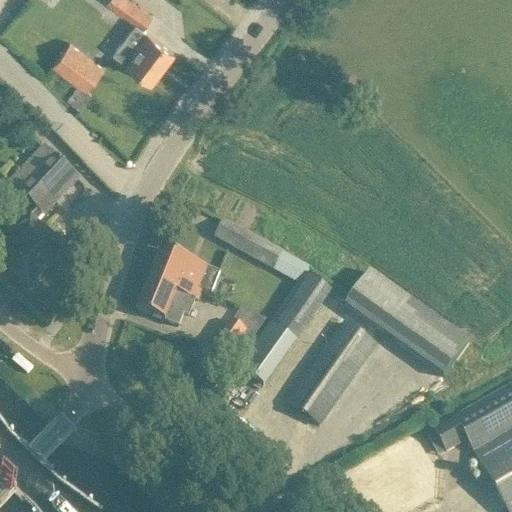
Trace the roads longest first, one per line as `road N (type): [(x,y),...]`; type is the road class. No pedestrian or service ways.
road 1 (tertiary): [(285,0),(154,180)]
road 2 (tertiary): [(90,378),(120,249),(154,180)]
road 3 (unclassified): [(231,511),(90,378)]
road 4 (tertiary): [(0,491),(67,421),(90,378)]
